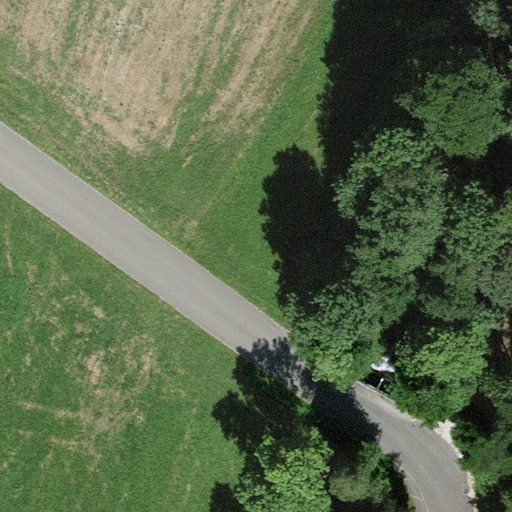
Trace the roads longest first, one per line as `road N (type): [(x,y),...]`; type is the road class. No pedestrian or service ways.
road 1 (unclassified): [(453,511),(401,434),(303,378),(0,162)]
road 2 (track): [(511,328),(432,470)]
